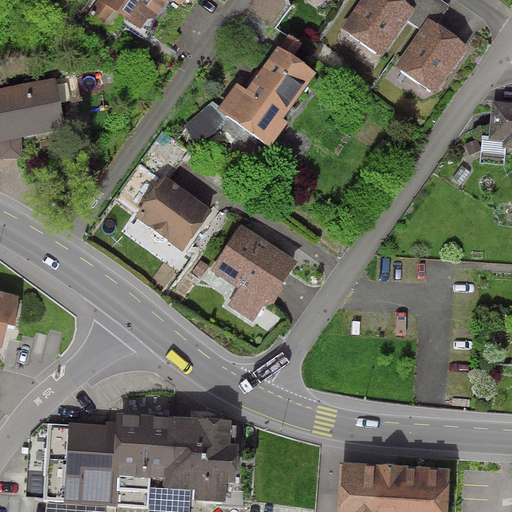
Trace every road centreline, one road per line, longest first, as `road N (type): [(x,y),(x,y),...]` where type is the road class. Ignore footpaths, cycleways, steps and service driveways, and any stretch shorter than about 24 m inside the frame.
road 1 (residential): [(261,401),(511,36)]
road 2 (residential): [(238,0),(53,255)]
road 3 (secondary): [(511,440),(350,427),(261,401)]
road 4 (residential): [(0,450),(38,401),(133,313)]
road 5 (secondary): [(261,401),(209,373),(133,313)]
